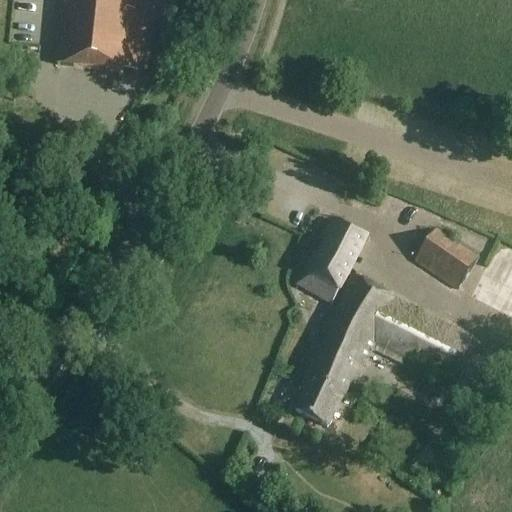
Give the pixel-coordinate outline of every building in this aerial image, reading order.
[(61,0),(56,66),(136,73),(141,20),(135,13),(125,12),(126,0),(61,0)] [(295,287),(332,307),(367,242),(331,223),(295,287)] [(416,263),(457,290),(477,259),(436,231),(416,263)] [(495,242),(487,239),(481,253),(489,256),(495,242)] [(427,302),(436,283),(383,259),(374,278),(427,302)] [(448,385),(471,338),(398,302),(398,301),(352,278),(316,350),(319,352),(289,412),(326,431),(349,385),(352,386),(359,372),(362,374),(374,348),(448,385)] [(289,331),(282,356),(300,361),(307,337),(289,331)] [(511,379),(511,366),(496,359),(476,402),(496,412),(511,379)] [(481,426),(489,412),(477,405),(469,419),(481,426)] [(241,454),(236,465),(243,469),(248,458),(241,454)]
